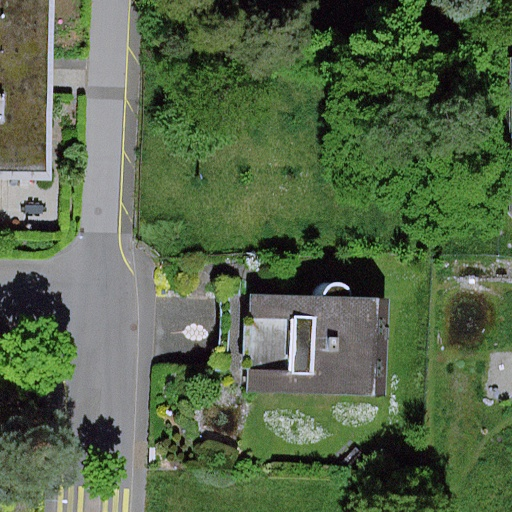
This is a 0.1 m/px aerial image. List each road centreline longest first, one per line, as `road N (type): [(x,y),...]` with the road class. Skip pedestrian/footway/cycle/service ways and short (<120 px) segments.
road 1 (residential): [(112,0),(98,296)]
road 2 (residential): [(98,296),(90,511)]
